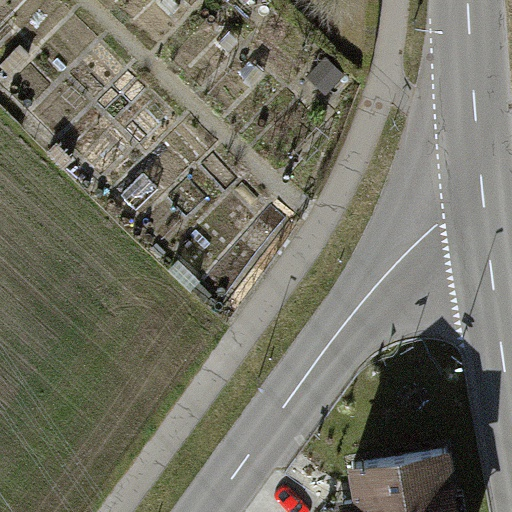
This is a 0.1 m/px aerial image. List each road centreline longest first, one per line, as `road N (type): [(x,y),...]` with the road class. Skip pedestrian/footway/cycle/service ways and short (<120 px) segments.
road 1 (tertiary): [(475,151),(217,511)]
road 2 (secondary): [(475,151),(511,386)]
road 3 (secondary): [(468,0),(475,151)]
